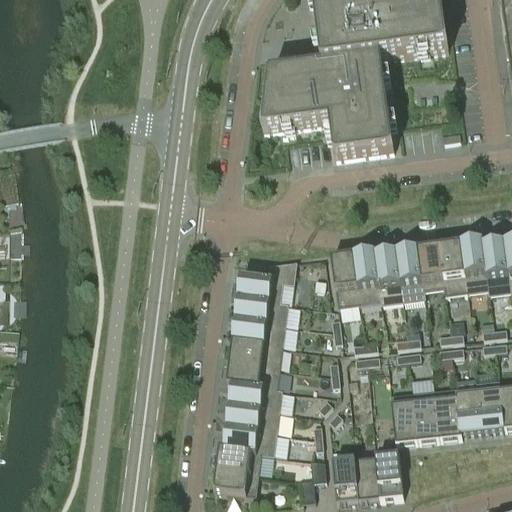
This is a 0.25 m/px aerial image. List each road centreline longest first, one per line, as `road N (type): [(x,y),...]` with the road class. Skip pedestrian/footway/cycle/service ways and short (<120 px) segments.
road 1 (tertiary): [(133,511),(169,218)]
road 2 (residential): [(225,225),(193,511)]
road 3 (residential): [(500,164),(301,188),(279,226)]
road 4 (residential): [(279,226),(319,244),(387,246),(511,229)]
road 5 (residential): [(225,225),(246,64),(269,0)]
road 6 (residential): [(0,144),(139,125),(179,131)]
road 7 (residential): [(476,0),(500,164)]
road 8 (tertiary): [(179,131),(193,35),(210,0)]
